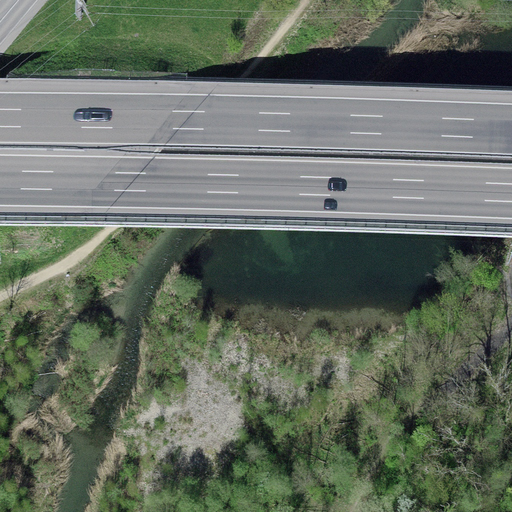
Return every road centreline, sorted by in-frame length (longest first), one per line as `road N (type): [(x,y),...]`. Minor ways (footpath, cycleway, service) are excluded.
road 1 (motorway): [(0,179),(511,193)]
road 2 (motorway): [(511,129),(0,117)]
